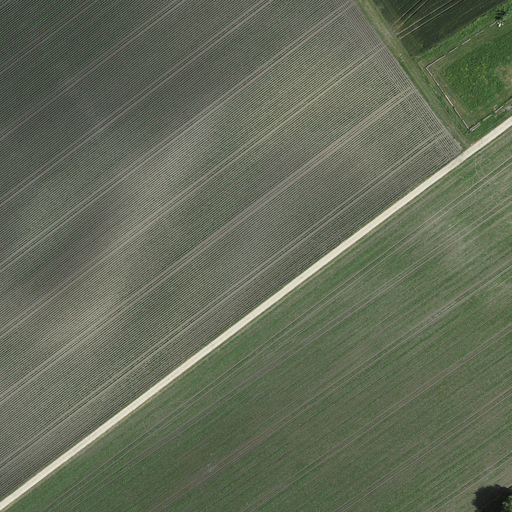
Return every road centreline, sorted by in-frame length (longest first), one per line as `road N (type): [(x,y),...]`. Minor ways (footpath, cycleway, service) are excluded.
road 1 (track): [(511,120),(0,507)]
road 2 (track): [(466,154),(359,0)]
